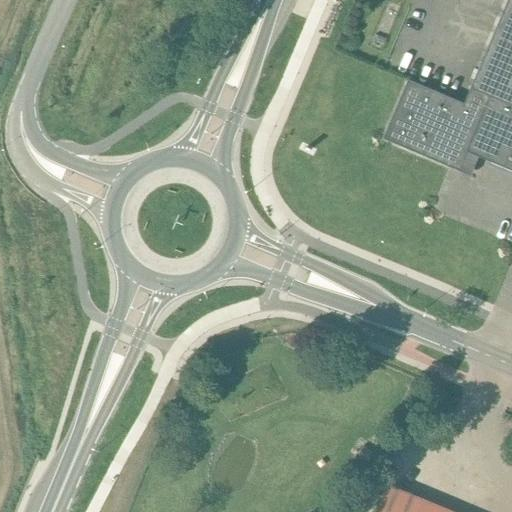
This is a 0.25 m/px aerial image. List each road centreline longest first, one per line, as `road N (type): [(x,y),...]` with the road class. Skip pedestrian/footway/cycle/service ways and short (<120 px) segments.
road 1 (tertiary): [(230,251),(511,368)]
road 2 (unclassified): [(64,0),(24,92),(23,127),(49,167),(116,196)]
road 3 (secondary): [(52,511),(150,279)]
road 4 (secondary): [(199,162),(268,0)]
